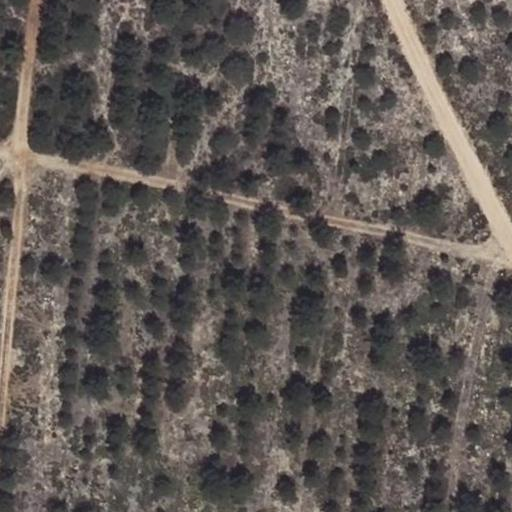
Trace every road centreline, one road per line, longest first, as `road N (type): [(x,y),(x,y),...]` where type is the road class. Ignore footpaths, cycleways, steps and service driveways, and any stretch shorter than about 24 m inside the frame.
road 1 (track): [(508,253),(391,236),(19,152)]
road 2 (track): [(34,0),(0,400)]
road 3 (track): [(393,0),(508,253)]
